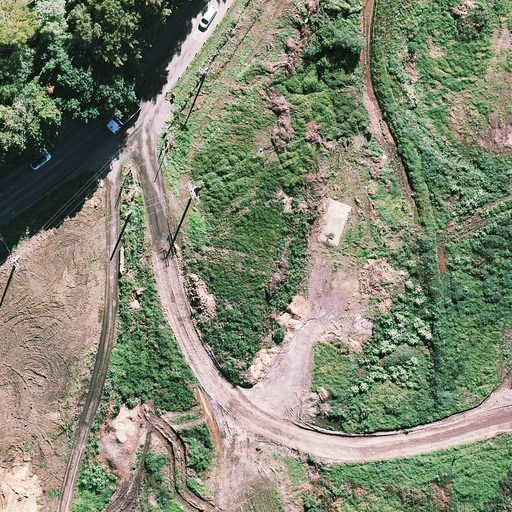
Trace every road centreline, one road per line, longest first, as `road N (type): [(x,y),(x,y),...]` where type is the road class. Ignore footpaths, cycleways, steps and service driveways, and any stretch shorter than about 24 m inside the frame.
road 1 (motorway): [(0,478),(511,406)]
road 2 (motorway): [(511,472),(251,511)]
road 3 (secondary): [(0,70),(57,65),(125,43),(194,0)]
